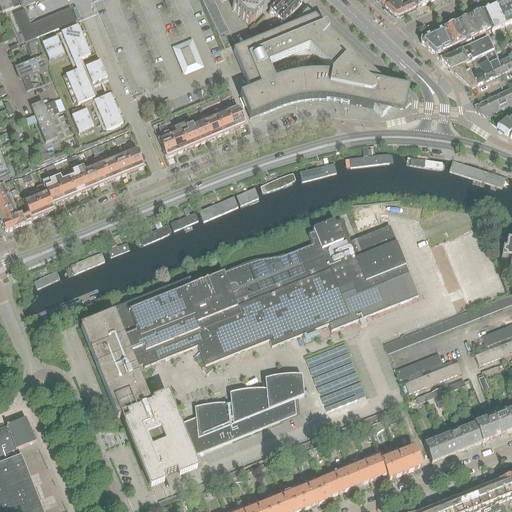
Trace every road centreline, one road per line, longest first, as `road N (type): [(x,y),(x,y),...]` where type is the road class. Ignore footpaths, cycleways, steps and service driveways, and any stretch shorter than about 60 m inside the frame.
road 1 (secondary): [(0,276),(237,177),(333,147),(441,145),(511,164)]
road 2 (secondary): [(346,137),(233,171),(0,264)]
road 3 (residential): [(344,122),(291,128),(0,250)]
road 4 (residential): [(122,511),(65,385),(47,374),(31,381),(28,406),(76,511)]
road 5 (residential): [(360,511),(511,450)]
